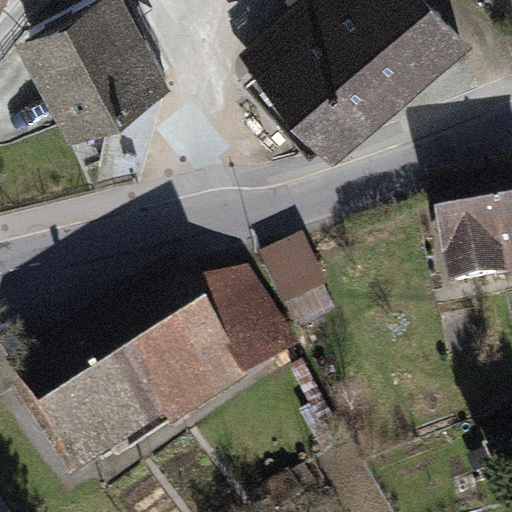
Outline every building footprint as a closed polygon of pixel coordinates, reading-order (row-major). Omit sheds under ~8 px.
[(114,0),(81,0),(30,27),(78,119),(156,78),(114,0)] [(332,0),(334,2),(257,67),(299,116),(305,112),(333,145),(463,35),(433,0),(332,0)] [(511,173),(440,187),(458,278),(511,267),(511,173)] [(329,285),(303,233),(259,254),(283,308),(292,322),(335,302),(329,285)] [(243,273),(185,289),(243,373),(289,344),(243,273)] [(18,381),(69,458),(158,401),(170,420),(243,373),(185,289),(177,277),(18,381)] [(276,507),(301,492),(290,474),(265,489),(276,507)]
